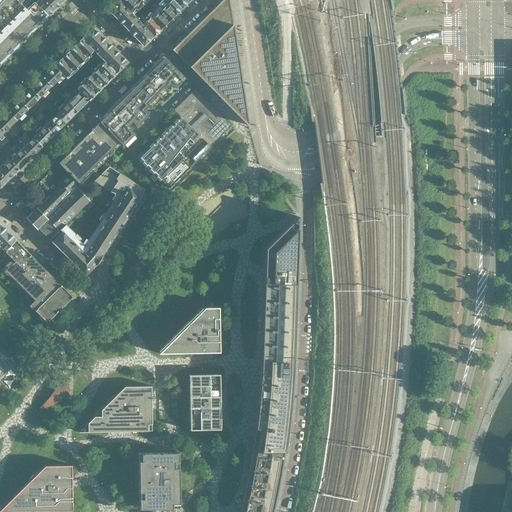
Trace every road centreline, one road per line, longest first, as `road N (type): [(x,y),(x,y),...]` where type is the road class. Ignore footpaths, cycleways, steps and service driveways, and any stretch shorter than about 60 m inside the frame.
road 1 (primary): [(438,511),(492,265),(498,28)]
road 2 (primary): [(474,37),(471,317),(427,511)]
road 3 (residential): [(282,511),(301,370),(302,165)]
road 4 (unclassified): [(474,21),(420,22),(392,32),(315,135),(294,142)]
road 5 (unclassified): [(302,165),(412,44),(474,37)]
road 6 (residential): [(143,61),(0,204)]
road 7 (residential): [(0,100),(90,9)]
